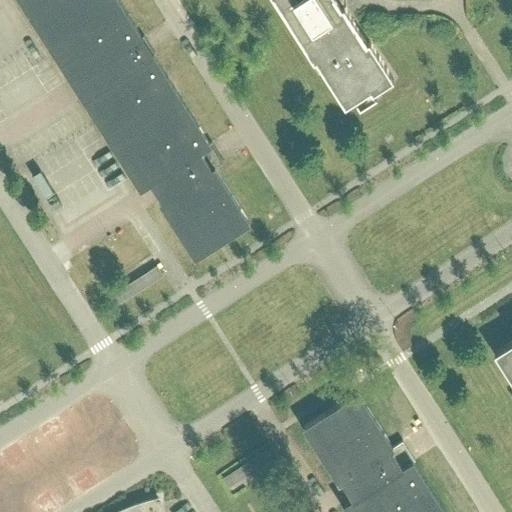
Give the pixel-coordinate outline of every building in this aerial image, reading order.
[(224,160),(223,159),(221,161),(209,143),(212,141),(212,140),(209,142),(152,54),(155,52),(155,51),(152,53),(142,37),(144,35),(144,34),(141,36),(118,0),(22,0),(73,80),(74,80),(77,78),(87,94),(84,96),(85,96),(141,186),(151,180),(162,198),(160,200),(195,255),(215,243),(249,221),(214,166),(224,160)] [(324,63),(320,66),(345,104),(370,88),(372,91),(393,78),(368,39),(367,40),(368,40),(367,41),(358,28),(340,0),(275,0),(313,59),(319,56),(324,63)] [(511,338),(494,351),(511,379),(511,338)] [(445,511),(424,480),(412,460),(415,459),(414,458),(411,460),(400,442),(403,440),(402,439),(394,445),(357,391),(334,406),(324,412),(303,425),(339,481),(342,479),(353,497),(351,498),(343,503),(344,504),(349,511),(445,511)] [(159,511),(156,499),(158,499),(158,497),(148,500),(138,503),(128,507),(119,511),(115,511),(159,511)]
